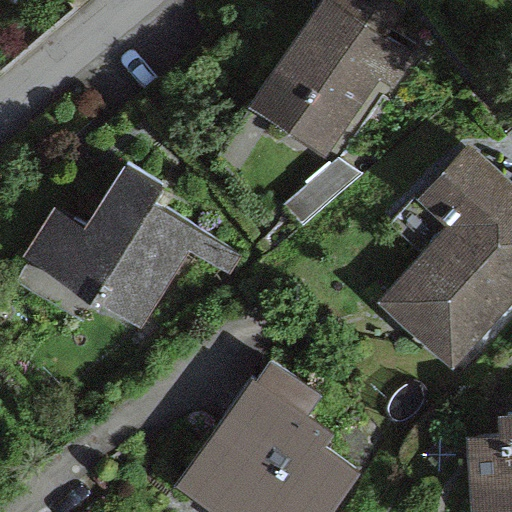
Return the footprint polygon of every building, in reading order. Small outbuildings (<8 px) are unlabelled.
[(409,6),(400,0),(327,0),(253,108),(327,159),(382,80),(392,87),(418,49),(391,31),(409,6)] [(511,301),(511,181),(470,146),(426,197),(451,219),(385,295),(462,360),(511,301)] [(56,203),(26,253),(139,322),(186,245),(232,273),(243,254),(155,201),(164,186),(120,160),(84,219),(56,203)] [(263,353),(178,484),(220,511),(327,511),(357,468),(322,445),(332,431),(308,415),(323,392),(263,353)] [(511,511),(511,413),(505,414),(506,435),(471,438),(477,511),(511,511)]
